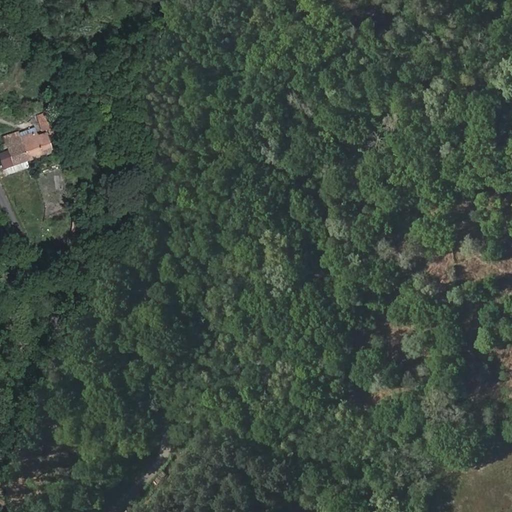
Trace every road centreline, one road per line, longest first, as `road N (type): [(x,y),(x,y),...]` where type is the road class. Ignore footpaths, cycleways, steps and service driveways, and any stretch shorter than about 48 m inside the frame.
road 1 (residential): [(113,511),(174,445),(175,431),(113,399),(80,364),(0,196)]
road 2 (track): [(51,94),(194,0)]
